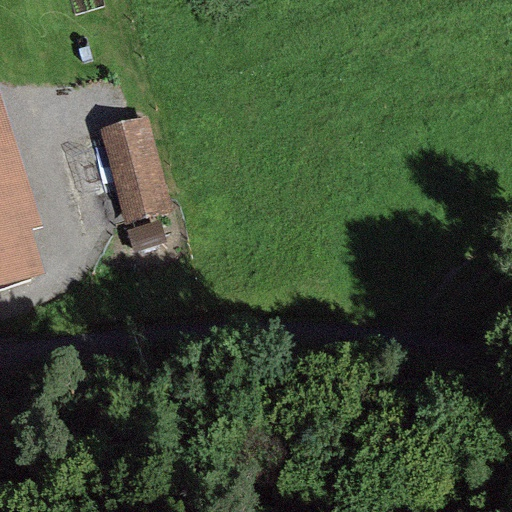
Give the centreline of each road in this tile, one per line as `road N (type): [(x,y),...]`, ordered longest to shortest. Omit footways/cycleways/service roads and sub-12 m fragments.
road 1 (track): [(0,356),(197,334),(341,335),(511,361)]
road 2 (track): [(379,340),(478,232),(511,213)]
